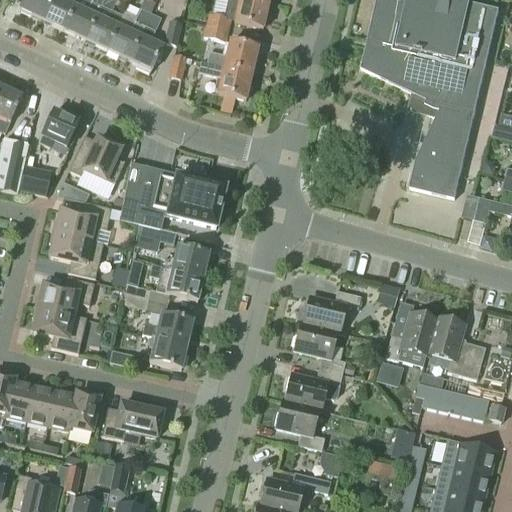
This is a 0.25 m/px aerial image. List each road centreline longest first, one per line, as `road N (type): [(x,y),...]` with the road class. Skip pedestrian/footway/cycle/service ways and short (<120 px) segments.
road 1 (residential): [(288,162),(158,121),(0,45)]
road 2 (residential): [(511,282),(273,216)]
road 3 (residential): [(229,409),(0,355)]
road 4 (residential): [(229,409),(273,216)]
road 5 (residential): [(288,162),(324,0)]
road 6 (residential): [(31,218),(0,354)]
